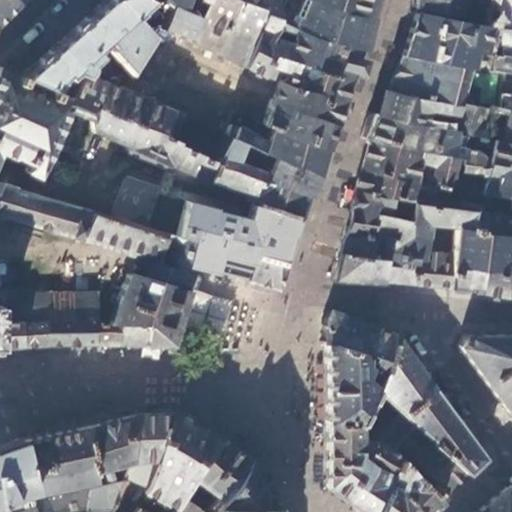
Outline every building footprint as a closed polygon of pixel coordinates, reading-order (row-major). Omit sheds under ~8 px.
[(0,0),(0,18),(18,1),(17,0),(0,0)] [(48,52),(20,78),(52,92),(60,80),(59,78),(63,74),(66,76),(73,70),(79,73),(83,72),(87,69),(87,66),(98,56),(94,52),(105,42),(108,46),(106,48),(127,72),(151,36),(135,17),(152,0),(105,0),(95,9),(48,52)] [(230,0),(154,0),(168,7),(159,28),(244,66),(258,32),(261,23),(265,13),(263,12),(230,0)] [(363,28),(367,13),(323,0),(296,0),(296,1),(294,0),(230,0),(263,12),(264,10),(359,43),(363,28)] [(371,0),(323,0),(367,13),(371,0)] [(494,0),(412,0),(412,4),(457,11),(460,2),(493,7),(494,0)] [(511,0),(494,0),(493,7),(492,18),(511,21),(511,39),(504,38),(500,56),(511,57),(511,0)] [(358,47),(359,43),(264,10),(263,12),(265,13),(261,23),(274,29),(277,23),(294,28),(289,42),(258,32),(244,66),(263,74),(272,50),(349,76),(358,51),(359,47),(358,47)] [(487,27),(413,12),(407,31),(399,53),(465,66),(466,66),(471,48),(478,50),(478,51),(488,53),(500,56),(504,38),(485,35),(487,27)] [(345,88),(349,76),(272,50),(263,74),(276,79),(341,100),(345,88)] [(459,91),(465,66),(399,53),(393,69),(385,88),(465,103),(467,92),(459,91)] [(496,109),(511,112),(511,57),(500,56),(488,53),(486,63),(492,65),(491,71),(504,73),(511,74),(511,95),(499,94),(496,109)] [(234,111),(261,122),(269,99),(245,87),(181,63),(170,86),(234,111)] [(0,150),(25,161),(22,171),(37,177),(48,152),(57,155),(66,135),(57,132),(66,111),(89,120),(94,107),(70,97),(68,99),(52,92),(20,78),(0,69),(0,150)] [(491,71),(484,69),(481,69),(481,75),(485,77),(483,86),(495,88),(494,92),(499,94),(504,73),(491,71)] [(181,117),(157,107),(118,91),(79,74),(70,97),(94,107),(170,141),(181,117)] [(337,112),(341,100),(276,79),(273,87),(269,99),(261,122),(271,126),(326,147),(330,134),(334,124),(333,123),(337,112)] [(234,111),(170,86),(166,85),(157,107),(181,117),(170,141),(176,144),(176,146),(214,161),(225,138),(224,137),(229,124),(234,111)] [(465,103),(385,88),(381,100),(376,113),(377,114),(423,124),(427,108),(455,113),(451,131),(453,131),(464,134),(472,136),(479,137),(483,119),(486,107),(465,103)] [(170,141),(94,107),(89,120),(93,132),(123,145),(125,154),(167,172),(169,172),(172,172),(175,171),(177,168),(208,179),(214,161),(176,146),(176,144),(170,141)] [(499,142),(511,145),(511,112),(496,109),(486,107),(483,119),(503,123),(499,142)] [(423,124),(377,114),(373,127),(369,140),(422,152),(461,161),(462,149),(449,148),(453,131),(451,131),(423,124)] [(321,160),(326,147),(271,126),(266,142),(229,124),(224,137),(225,138),(317,172),(321,160)] [(464,134),(462,149),(470,150),(470,149),(472,136),(464,134)] [(303,204),(305,195),(309,196),(319,172),(317,172),(225,138),(214,161),(208,179),(254,193),(251,200),(300,214),(303,204)] [(422,152),(369,140),(364,155),(359,170),(415,183),(415,181),(422,152)] [(487,167),(511,171),(511,145),(499,142),(492,140),(488,160),(470,149),(470,150),(462,149),(461,161),(460,169),(459,174),(473,175),(480,174),(481,171),(486,171),(487,167)] [(447,188),(461,191),(469,193),(473,175),(459,174),(460,169),(452,167),(447,188)] [(485,197),(511,203),(511,171),(487,167),(486,171),(481,171),(480,174),(485,174),(481,196),(485,197)] [(415,183),(359,170),(356,178),(353,190),(375,193),(381,194),(411,199),(436,203),(437,196),(432,196),(430,192),(422,191),(424,183),(415,181),(415,183)] [(0,214),(6,216),(7,214),(15,188),(0,183),(0,214)] [(111,217),(15,188),(7,214),(132,253),(131,256),(183,271),(185,262),(190,242),(178,238),(111,217)] [(375,193),(353,190),(351,199),(348,210),(370,214),(375,193)] [(481,211),(485,197),(481,196),(469,193),(461,191),(457,207),(481,211)] [(370,214),(348,210),(347,218),(344,231),(355,233),(354,239),(370,241),(370,246),(383,248),(387,216),(388,209),(409,213),(411,199),(381,194),(377,215),(370,214)] [(511,203),(485,197),(481,211),(483,212),(492,214),(494,207),(511,210),(511,203)] [(444,225),(448,205),(436,203),(411,199),(409,213),(408,219),(427,223),(444,225)] [(190,242),(192,235),(221,243),(250,251),(250,249),(285,260),(300,214),(251,200),(246,218),(188,203),(183,220),(178,238),(190,242)] [(444,225),(453,227),(479,230),(483,212),(481,211),(457,207),(448,205),(444,225)] [(511,217),(492,214),(483,212),(479,230),(511,234),(508,252),(511,253),(511,217)] [(387,216),(383,248),(395,249),(396,244),(417,248),(424,249),(426,235),(425,235),(427,223),(408,219),(387,216)] [(453,227),(450,254),(449,265),(479,269),(504,272),(508,252),(511,234),(479,230),(453,227)] [(342,241),(339,252),(368,257),(369,254),(370,246),(370,241),(354,239),(355,233),(344,231),(342,241)] [(207,268),(242,277),(250,251),(221,243),(192,235),(190,242),(185,262),(193,265),(207,268)] [(381,257),(379,279),(413,283),(417,248),(396,244),(395,249),(383,248),(381,257)] [(417,248),(413,283),(448,287),(449,265),(450,254),(424,249),(417,248)] [(275,286),(285,260),(250,249),(250,251),(242,277),(275,286)] [(368,257),(339,252),(333,276),(357,278),(379,279),(381,257),(369,254),(368,257)] [(479,269),(475,290),(490,293),(505,296),(511,289),(511,253),(508,252),(504,272),(479,269)] [(178,309),(190,273),(183,271),(131,256),(109,317),(95,313),(95,324),(144,324),(142,344),(167,343),(178,309)] [(449,265),(448,287),(475,290),(479,269),(449,265)] [(95,324),(95,313),(95,292),(0,287),(0,345),(8,345),(30,345),(67,345),(106,344),(135,344),(142,344),(144,324),(95,324)] [(192,293),(189,328),(226,331),(229,296),(192,293)] [(378,384),(390,345),(322,320),(318,329),(314,353),(320,354),(359,366),(357,374),(362,376),(376,383),(378,384)] [(511,333),(462,334),(456,344),(471,366),(502,409),(511,401),(511,333)] [(396,422),(428,398),(390,345),(378,384),(376,383),(367,396),(370,399),(396,422)] [(359,366),(320,354),(319,434),(348,435),(351,437),(359,420),(350,415),(351,411),(364,411),(370,399),(367,396),(358,388),(362,376),(357,374),(359,366)] [(411,436),(461,484),(478,467),(428,398),(396,422),(411,436)] [(511,401),(502,409),(506,415),(511,422),(511,401)] [(90,481),(126,470),(131,424),(106,430),(82,435),(90,481)] [(147,426),(131,424),(126,470),(120,483),(145,493),(155,469),(163,427),(147,426)] [(190,492),(216,453),(205,447),(163,427),(155,469),(145,493),(141,499),(162,511),(173,511),(177,506),(179,507),(187,491),(190,492)] [(348,435),(319,434),(319,454),(319,493),(321,494),(321,496),(331,503),(343,511),(372,511),(380,494),(372,490),(375,484),(383,488),(384,485),(393,467),(387,461),(351,437),(348,435)] [(90,481),(82,435),(52,442),(20,449),(15,450),(26,495),(90,482),(90,481)] [(411,436),(387,461),(393,467),(434,511),(461,484),(411,436)] [(3,455),(0,455),(0,506),(27,499),(26,495),(15,450),(3,455)] [(213,506),(243,469),(216,453),(190,492),(213,506)] [(433,511),(434,511),(393,467),(384,485),(393,490),(389,498),(380,494),(372,511),(433,511)] [(268,511),(269,490),(243,469),(213,506),(209,511),(186,511),(179,507),(177,506),(173,511),(268,511)] [(481,507),(476,511),(511,511),(511,497),(503,485),(481,507)] [(109,511),(116,493),(44,510),(44,511),(109,511)]
